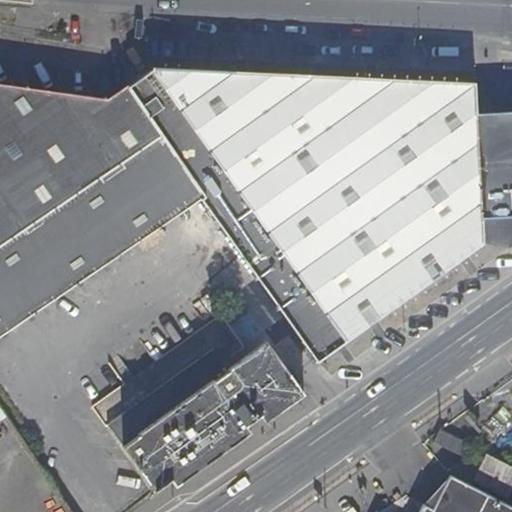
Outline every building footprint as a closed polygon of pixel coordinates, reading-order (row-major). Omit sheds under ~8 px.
[(0,335),(203,196),(316,360),(483,243),(480,200),(511,198),(511,134),(476,136),(472,82),(132,66),(114,65),(126,83),(107,96),(0,80),(0,335)] [(248,411),(255,405),(261,414),(265,420),(303,394),(292,378),(265,341),(227,367),(213,346),(106,423),(148,482),(155,477),(161,485),(170,479),(175,485),(225,449),(221,442),(225,439),(230,435),(235,442),(250,431),(245,425),(254,419),(248,411)] [(261,414),(255,405),(248,411),(254,419),(261,414)] [(15,429),(0,406),(0,431),(4,437),(15,429)] [(461,455),(469,442),(440,427),(433,441),(461,455)] [(511,432),(503,452),(511,456),(511,432)] [(230,435),(221,442),(225,449),(235,442),(230,435)] [(511,511),(511,505),(505,502),(511,487),(511,463),(485,450),(468,483),(446,473),(429,506),(420,502),(415,511),(511,511)] [(155,477),(148,482),(154,490),(161,485),(155,477)]
